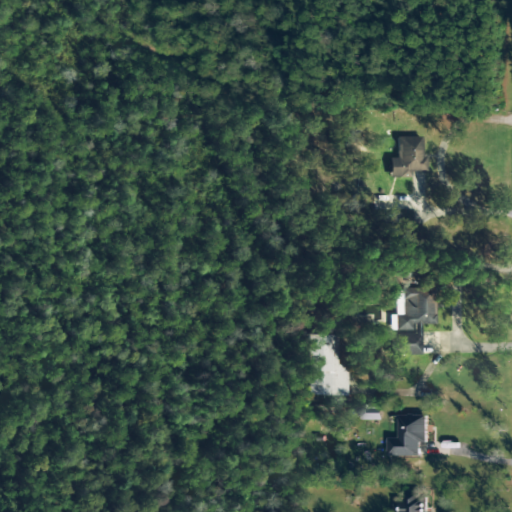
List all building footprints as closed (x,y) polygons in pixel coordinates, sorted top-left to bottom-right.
[(409,179),(409,172),(424,172),(424,157),(421,157),(421,138),(396,137),(395,159),(388,158),(388,179),(409,179)] [(420,355),(420,325),(434,325),(433,289),(401,289),(401,298),(400,298),(400,305),(395,305),(395,333),(390,333),(391,356),(420,355)] [(345,396),(346,366),(337,366),(337,336),(307,336),(307,395),(345,396)] [(381,420),(381,405),(359,406),(359,421),(381,420)] [(428,416),(399,416),(399,439),(389,439),(388,457),(421,458),(421,443),(427,443),(428,416)] [(395,500),(394,511),(426,511),(427,494),(406,493),(406,500),(395,500)]
